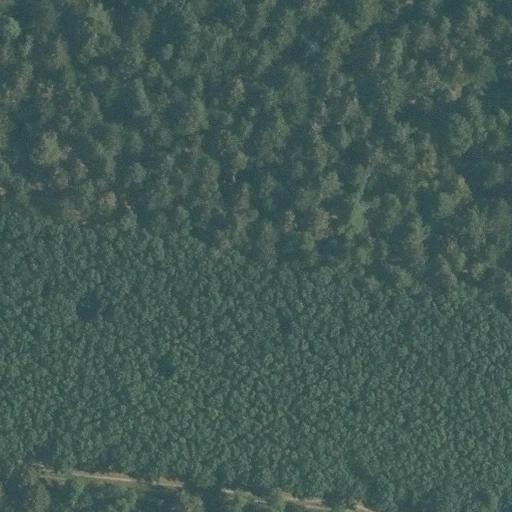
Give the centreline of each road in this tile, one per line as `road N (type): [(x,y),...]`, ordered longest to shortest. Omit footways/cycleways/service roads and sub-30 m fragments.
road 1 (track): [(15,0),(209,32),(321,86),(511,93)]
road 2 (track): [(414,511),(0,470)]
